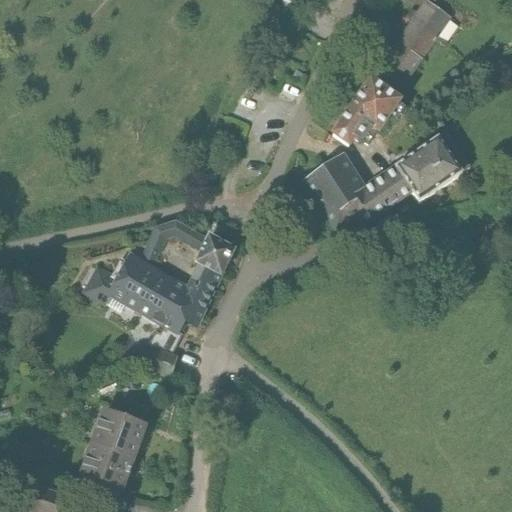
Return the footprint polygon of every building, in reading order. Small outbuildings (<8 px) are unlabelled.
[(448,20),(425,4),(396,46),(419,61),(448,20)] [(392,100),(419,61),(396,46),(369,84),(392,100)] [(332,138),(348,150),(353,142),(358,146),(362,145),(364,143),(368,146),(375,136),(376,136),(399,105),(392,100),(369,84),(332,138)] [(412,192),(411,193),(418,204),(469,170),(445,134),(395,168),(412,192)] [(360,226),(411,193),(412,192),(395,168),(362,190),(342,159),(304,184),(335,231),(355,218),(360,226)] [(156,231),(143,260),(154,265),(164,240),(174,237),(203,252),(208,242),(175,225),(156,231)] [(209,240),(208,242),(203,252),(197,265),(199,266),(220,276),(221,276),(232,253),(209,240)] [(197,326),(220,276),(199,266),(190,283),(154,265),(143,260),(141,265),(131,259),(119,283),(110,297),(163,326),(168,329),(169,328),(176,315),(197,326)] [(119,283),(99,272),(85,293),(106,304),(110,297),(119,283)] [(169,376),(175,359),(172,357),(183,335),(169,328),(168,329),(163,326),(159,334),(155,331),(136,365),(169,376)] [(104,412),(92,447),(131,461),(144,427),(104,412)] [(119,496),(131,461),(92,447),(79,482),(119,496)] [(57,511),(64,496),(23,480),(12,510),(18,511),(57,511)]
